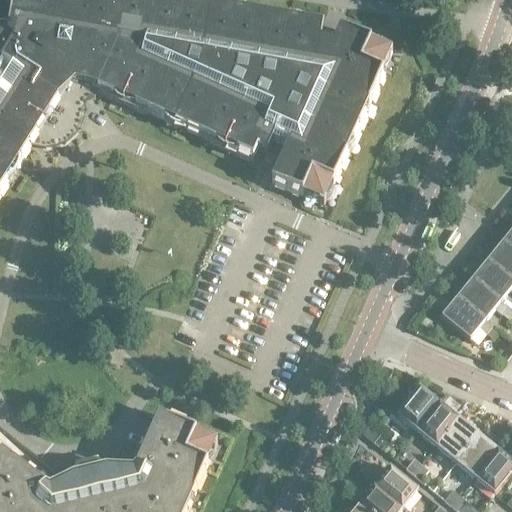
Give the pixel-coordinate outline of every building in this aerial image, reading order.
[(0,195),(27,153),(28,154),(31,150),(34,144),(37,145),(46,146),(54,145),(62,143),(69,137),(75,131),(79,123),(80,115),(79,106),(88,99),(96,93),(113,104),(132,112),(151,117),(198,138),(211,147),(225,154),(239,159),(254,163),(254,162),(252,161),(257,151),(267,156),(265,161),(280,167),(272,185),(324,209),(392,55),(340,32),(334,46),(320,44),(323,29),(240,14),(241,9),(239,9),(239,10),(233,10),(226,12),(196,7),(191,3),(185,1),(185,0),(183,0),(183,1),(180,0),(177,0),(171,2),(159,0),(13,0),(8,31),(8,39),(1,37),(0,37),(0,195)] [(234,207),(231,212),(244,218),(246,213),(234,207)] [(227,223),(239,228),(242,223),(229,218),(227,223)] [(511,234),(503,246),(511,253),(511,234)] [(511,253),(503,246),(487,265),(511,284),(511,253)] [(511,284),(487,265),(472,283),(501,307),(510,296),(511,297),(511,284)] [(501,307),(472,283),(457,302),(486,325),(495,314),(501,320),(503,318),(510,323),(511,320),(511,316),(501,307)] [(486,325),(457,302),(442,321),(470,344),(479,333),(493,344),(499,336),(486,325)] [(397,418),(417,434),(440,407),(420,390),(397,418)] [(440,407),(417,434),(436,450),(459,422),(440,407)] [(2,458),(1,459),(0,459),(0,511),(187,511),(208,468),(212,463),(214,457),(215,451),(217,447),(212,444),(208,440),(202,438),(196,437),(189,434),(178,429),(159,420),(139,463),(135,464),(133,469),(134,473),(136,473),(134,478),(106,476),(98,477),(95,467),(87,469),(79,471),(81,481),(71,485),(49,498),(46,495),(47,493),(46,489),(43,486),(38,487),(2,458)] [(459,422),(436,450),(456,466),(478,438),(459,422)] [(382,437),(374,447),(381,453),(390,442),(382,437)] [(478,438),(456,466),(475,481),(497,454),(478,438)] [(511,465),(497,454),(475,481),(495,498),(511,476),(511,465)] [(413,478),(421,468),(414,463),(406,473),(413,478)] [(413,478),(421,485),(429,475),(421,468),(413,478)] [(402,511),(417,493),(389,471),(373,490),(399,511),(402,511)] [(399,511),(373,490),(358,510),(360,511),(399,511)] [(452,510),(460,500),(453,494),(445,504),(452,510)] [(452,510),(454,511),(461,511),(467,505),(460,500),(452,510)]
